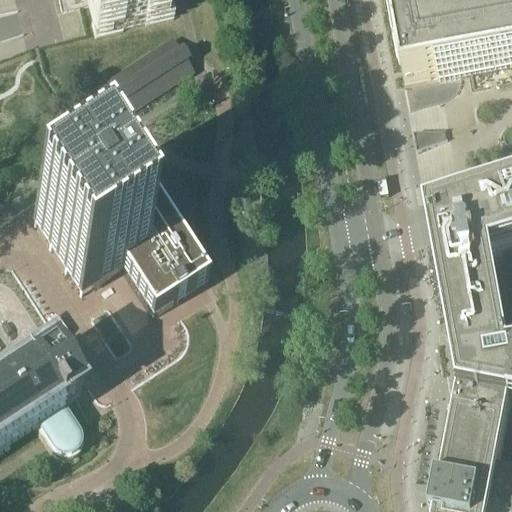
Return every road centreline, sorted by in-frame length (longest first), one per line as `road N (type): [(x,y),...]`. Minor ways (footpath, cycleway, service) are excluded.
road 1 (unclassified): [(295,0),(352,326),(326,448),(309,490),(277,511)]
road 2 (unclassified): [(365,511),(356,499),(359,464),(385,372),(389,303),(334,0)]
road 3 (residential): [(0,257),(41,275),(127,416),(127,458),(91,488)]
